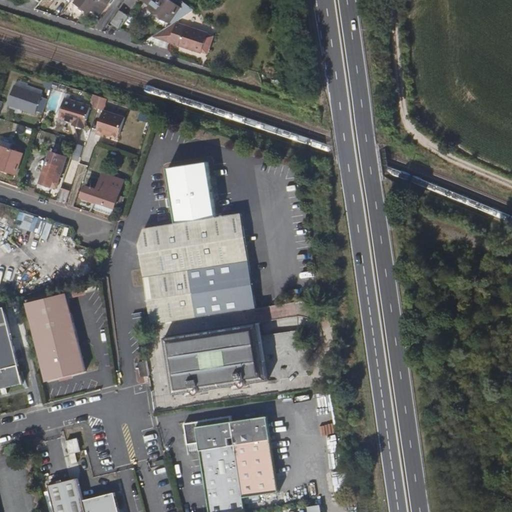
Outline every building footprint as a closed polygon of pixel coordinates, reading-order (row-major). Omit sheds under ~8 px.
[(100,15),(110,0),(74,0),(74,1),(90,13),(92,10),(100,15)] [(180,7),(170,0),(144,0),(144,1),(148,4),(147,5),(174,24),(176,23),(183,18),(196,10),(184,1),(180,7)] [(119,29),(126,20),(120,16),(113,25),(119,29)] [(209,33),(194,28),(187,26),(176,23),(174,24),(154,37),(180,46),(202,53),(206,40),(209,33)] [(52,89),(65,93),(67,87),(54,83),(52,89)] [(39,95),(13,86),(7,106),(33,114),(39,95)] [(71,125),(82,129),(90,107),(97,110),(101,98),(93,95),(90,105),(65,97),(57,118),(71,123),(71,125)] [(125,118),(104,111),(96,134),(104,136),(105,134),(118,138),(125,118)] [(23,154),(0,145),(0,168),(16,174),(23,154)] [(52,151),(42,182),(53,186),(55,181),(60,182),(68,156),(52,151)] [(169,167),(177,223),(218,217),(210,161),(169,167)] [(112,214),(123,179),(103,173),(97,189),(86,185),(81,197),(99,203),(97,208),(112,214)] [(113,214),(125,180),(123,179),(112,214),(113,214)] [(20,211),(15,225),(39,233),(44,219),(20,211)] [(139,240),(153,326),(259,308),(243,211),(218,217),(177,223),(146,228),(139,240)] [(0,272),(0,287),(17,292),(21,277),(0,272)] [(67,293),(28,302),(49,384),(87,375),(67,293)] [(4,307),(0,308),(0,389),(23,384),(4,307)] [(259,326),(168,339),(175,393),(267,380),(259,326)] [(279,491),(268,416),(232,422),(231,416),(185,423),(188,444),(202,442),(203,449),(201,449),(210,511),(245,511),(246,511),(244,497),(279,491)] [(81,451),(78,439),(66,442),(70,454),(81,451)] [(119,511),(115,495),(84,503),(78,480),(49,488),(54,511),(119,511)]
